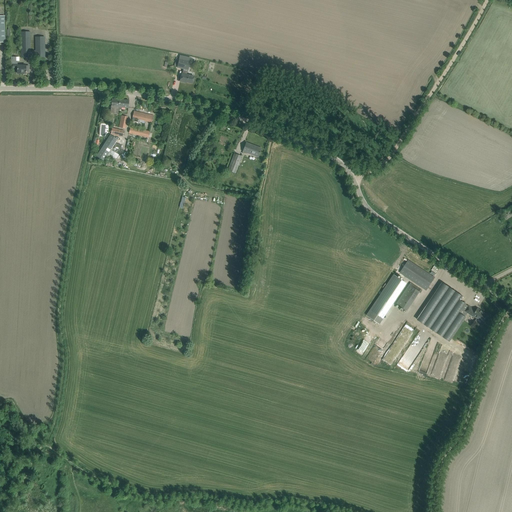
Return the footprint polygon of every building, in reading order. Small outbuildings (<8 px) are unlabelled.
[(45,57),(45,52),(45,37),(35,37),(35,51),(31,51),(30,32),(21,32),(21,53),(21,57),(31,57),(31,56),(35,56),(35,57),(45,57)] [(17,61),(16,61),(16,57),(11,57),(11,68),(13,68),(17,68),(17,72),(21,72),(21,74),(26,74),(26,72),(29,72),(29,67),(26,67),(26,65),(17,65),(17,64),(17,61)] [(179,59),(177,67),(183,69),(188,70),(190,62),(179,59)] [(181,74),(180,81),(184,82),(184,81),(186,82),(193,83),(194,77),(189,76),(187,75),(187,72),(188,70),(183,69),(182,74),(181,74)] [(128,106),(129,101),(112,99),(111,108),(114,109),(114,112),(118,112),(118,109),(119,109),(119,107),(128,108),(128,106)] [(154,115),(134,111),(132,119),(152,123),(154,115)] [(119,127),(124,128),(125,129),(127,117),(122,115),(119,127)] [(111,134),(123,137),(124,131),(112,128),(111,134)] [(129,128),(128,134),(149,137),(150,131),(129,128)] [(117,139),(114,138),(110,135),(97,156),(104,160),(117,139)] [(258,156),(259,153),(261,149),(246,143),(243,151),(249,153),(249,152),(258,156)] [(234,153),(228,170),(235,173),(242,156),(234,153)] [(426,290),(432,282),(434,278),(408,260),(400,273),(426,290)] [(393,274),(366,316),(380,325),(406,283),(393,274)] [(460,300),(463,296),(443,283),(417,320),(450,343),(467,318),(466,317),(468,313),(465,311),(468,306),(460,300)] [(397,304),(407,310),(419,292),(409,285),(397,304)] [(466,310),(465,311),(468,313),(471,315),(471,314),(474,315),(473,316),(476,319),(475,321),(481,325),(483,322),(488,315),(478,308),(476,311),(468,306),(466,310)] [(416,328),(406,343),(409,344),(419,330),(416,328)] [(411,365),(411,361),(405,360),(404,362),(401,361),(400,368),(410,369),(411,365)] [(469,383),(473,366),(464,364),(459,381),(469,383)]
